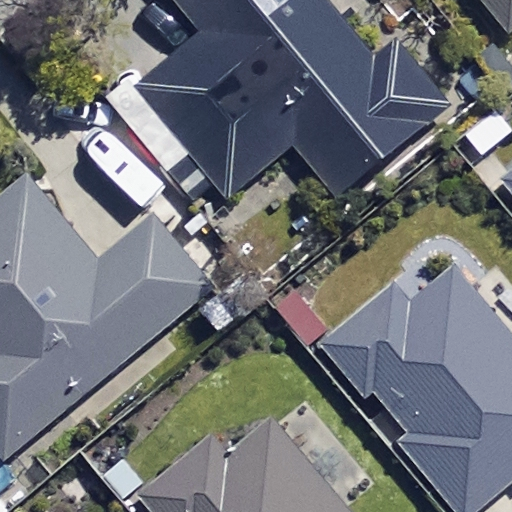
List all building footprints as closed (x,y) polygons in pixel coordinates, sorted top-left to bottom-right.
[(372,56),(325,0),(170,0),(198,34),(137,85),(230,197),(291,146),(333,196),(445,103),(392,40),(372,56)] [(511,27),(511,0),(481,0),(508,31),(511,27)] [(511,164),(499,175),(511,190),(511,164)] [(97,259),(30,177),(0,200),(0,454),(208,287),(151,216),(97,259)] [(469,511),(511,476),(511,337),(450,264),(415,293),(402,277),(324,343),(402,435),(394,441),(453,511),(469,511)] [(148,511),(347,511),(265,411),(222,446),(212,434),(136,496),(148,511)]
